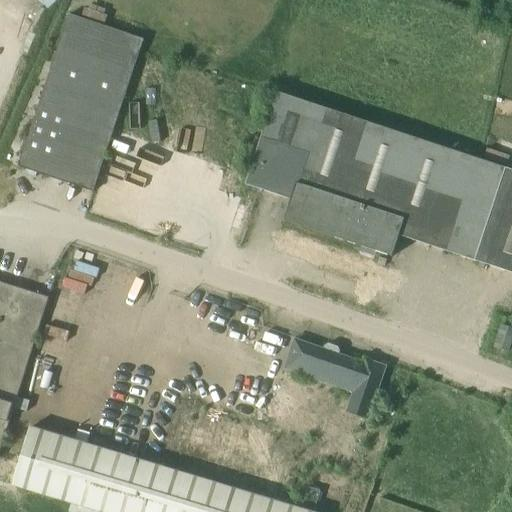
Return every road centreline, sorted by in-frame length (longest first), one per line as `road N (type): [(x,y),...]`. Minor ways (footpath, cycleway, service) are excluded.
road 1 (unclassified): [(511,383),(81,228),(35,218),(17,235)]
road 2 (unknown): [(172,260),(159,335),(165,354),(256,402)]
